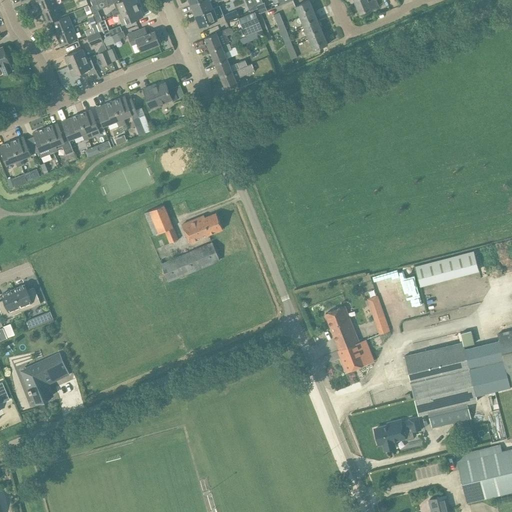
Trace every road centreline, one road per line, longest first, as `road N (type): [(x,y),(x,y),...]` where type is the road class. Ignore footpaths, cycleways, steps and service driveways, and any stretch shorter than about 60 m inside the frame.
road 1 (unclassified): [(0,449),(295,324)]
road 2 (unclassified): [(218,130),(511,2)]
road 3 (unclassified): [(295,324),(218,130)]
road 4 (unclassified): [(368,511),(295,324)]
road 5 (residential): [(334,0),(350,36),(439,0)]
road 6 (residential): [(176,57),(60,105)]
road 7 (residential): [(60,105),(3,0)]
